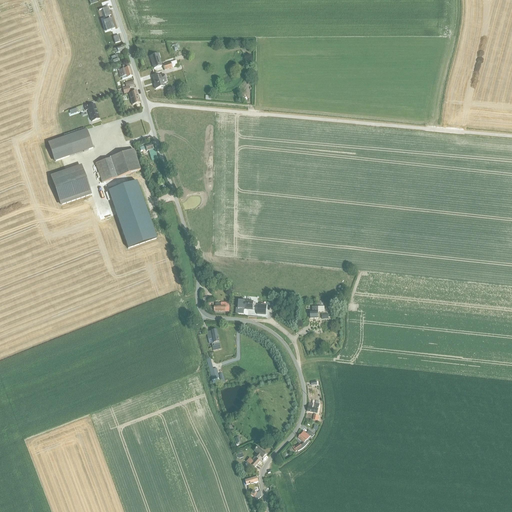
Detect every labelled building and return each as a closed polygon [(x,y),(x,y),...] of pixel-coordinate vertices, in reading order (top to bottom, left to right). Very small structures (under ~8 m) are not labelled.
[(113,20),(108,7),(98,11),(106,34),(115,30),(112,20),(113,20)] [(158,54),(150,56),(154,68),(162,66),(158,54)] [(117,55),(111,57),(113,64),(119,62),(117,55)] [(176,61),(163,65),(165,71),(178,66),(176,61)] [(119,68),(112,70),(113,72),(117,70),(118,70),(120,78),(121,78),(122,80),(133,77),(129,65),(122,67),(123,70),(122,70),(121,66),(120,66),(120,65),(118,66),(119,68)] [(164,75),(153,78),(155,84),(154,85),(156,90),(161,88),(162,88),(164,88),(164,87),(165,87),(164,84),(166,83),(164,75)] [(136,92),(129,94),(132,106),(141,103),(139,99),(139,100),(136,92)] [(87,105),(84,106),(85,111),(88,110),(92,122),(100,119),(95,104),(88,107),(87,105)] [(86,130),(48,143),(55,162),(93,148),(86,130)] [(152,145),(140,148),(141,151),(146,150),(147,152),(148,151),(152,161),(158,159),(155,152),(154,149),(153,144),(152,145)] [(110,159),(95,164),(102,183),(131,173),(131,174),(137,172),(136,171),(141,170),(134,150),(110,158),(110,159)] [(81,165),(50,175),(60,206),(92,195),(81,165)] [(110,191),(108,191),(128,248),(157,239),(156,238),(136,182),(137,182),(137,181),(110,191)] [(253,311),(254,302),(239,301),(238,309),(236,309),(235,315),(244,315),(244,310),(253,311)] [(216,306),(214,306),(214,311),(229,312),(229,303),(221,303),(216,303),(216,306)] [(267,306),(258,305),(257,315),(266,316),(267,306)] [(312,311),(308,311),(308,314),(310,314),(310,319),(319,319),(318,312),(325,312),(324,307),(312,307),(312,311)] [(211,332),(207,333),(209,344),(212,344),(213,351),(221,349),(217,330),(211,332)] [(210,358),(207,359),(207,360),(212,380),(213,384),(220,382),(219,378),(220,378),(217,368),(216,368),(213,369),(210,358)] [(308,407),(307,412),(318,414),(320,405),(319,404),(319,402),(316,401),(316,404),(315,403),(314,405),(309,404),(308,407)] [(294,447),(293,448),(296,452),(297,451),(298,452),(305,447),(309,442),(307,441),(311,436),(313,438),(315,435),(309,431),(307,434),(304,432),(298,439),(304,444),(301,446),(300,444),(295,448),(294,447)] [(247,462),(252,465),(255,468),(260,462),(258,460),(261,457),(263,459),(267,455),(266,454),(264,452),(263,452),(258,447),(254,451),(258,455),(256,458),(255,457),(253,461),(250,458),(247,462)] [(249,480),(246,481),(247,486),(249,486),(249,493),(253,493),(252,495),(254,497),(257,501),(262,497),(261,492),(260,492),(258,493),(255,491),(254,484),(259,483),(257,478),(256,475),(249,478),(249,480)]
